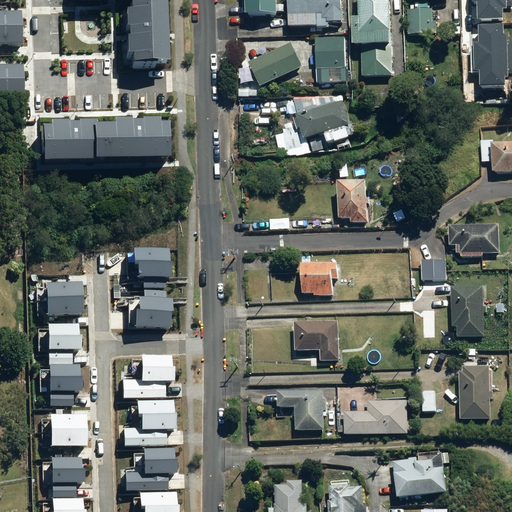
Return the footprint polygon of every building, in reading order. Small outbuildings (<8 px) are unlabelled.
[(168,0),(133,0),(133,7),(128,7),(128,25),(130,25),(131,34),(128,34),(128,38),(129,52),(135,52),(135,60),(170,59),(168,0)] [(250,0),(252,16),(282,14),(281,0),(250,0)] [(346,23),(345,0),(290,0),(292,28),(318,27),(319,30),(333,29),(333,23),(346,23)] [(397,77),(396,44),(398,44),(397,33),(398,33),(396,0),(363,0),(365,19),(358,19),(360,46),(364,46),(364,77),(397,77)] [(468,0),(470,15),(487,14),(487,15),(500,14),(499,0),(468,0)] [(435,9),(411,10),(411,35),(440,34),(439,22),(435,22),(435,9)] [(22,10),(0,10),(0,42),(23,42),(22,10)] [(349,38),(319,39),(319,70),(321,70),(322,83),(350,83),(349,38)] [(294,44),(253,64),(265,88),(306,68),(294,44)] [(24,63),(0,63),(0,93),(25,93),(24,63)] [(336,98),(295,98),(301,115),(300,115),(309,141),(317,138),(320,147),(357,135),(346,100),(339,102),(336,98)] [(53,124),(44,124),(45,159),(172,156),(171,120),(162,121),(162,116),(143,116),(143,118),(133,118),(133,117),(116,117),(116,121),(98,121),(98,118),(80,119),(80,120),(69,120),(69,119),(53,119),(53,124)] [(511,143),(498,144),(498,142),(484,142),(484,163),(497,163),(497,169),(498,169),(498,174),(511,173),(511,143)] [(371,224),(371,220),(372,220),(372,205),(375,205),(375,200),(372,200),(372,183),(345,183),(345,220),(355,220),(355,224),(371,224)] [(460,255),(465,255),(465,259),(487,258),(487,255),(504,254),(503,242),(503,226),(453,227),(454,246),(460,246),(460,255)] [(130,229),(130,245),(156,245),(156,229),(130,229)] [(170,248),(134,247),(134,265),(138,265),(138,277),(144,277),(144,287),(166,288),(166,277),(172,277),(172,261),(170,261),(170,248)] [(97,257),(97,259),(86,259),(87,277),(98,277),(98,302),(125,301),(124,275),(132,275),(132,256),(97,257)] [(449,260),(424,260),(425,281),(449,281),(449,260)] [(342,264),(304,264),(305,295),(317,294),(317,297),(336,296),(336,294),(338,280),(341,280),(343,271),(342,264)] [(47,282),(47,296),(83,295),(83,281),(47,282)] [(456,328),(461,328),(461,338),(488,338),(488,325),(488,287),(456,287),(456,328)] [(136,308),(136,326),(171,327),(171,310),(173,310),(173,297),(167,297),(167,290),(144,290),(144,296),(140,296),(139,308),(136,308)] [(47,296),(48,313),(84,313),(83,295),(47,296)] [(342,322),(299,323),(300,352),(324,351),(324,362),(343,362),(342,322)] [(48,323),(49,364),(74,364),(73,352),(73,349),(82,349),(82,335),(80,335),(80,323),(48,323)] [(142,380),(124,380),(124,398),(166,397),(166,381),(175,380),(175,366),(173,366),(173,354),(142,355),(142,380)] [(49,364),(49,407),(75,406),(74,391),(83,391),(83,376),(81,376),(80,364),(74,364),(49,364)] [(467,372),(463,372),(464,420),(494,420),(493,371),(492,371),(492,366),(467,367),(467,372)] [(299,409),(299,431),(327,431),(327,411),(329,411),(329,400),(327,400),(327,391),(282,392),(283,409),(299,409)] [(437,391),(425,392),(426,413),(439,413),(437,391)] [(175,399),(137,400),(138,418),(142,418),(142,428),(125,428),(125,445),(167,444),(167,429),(177,428),(177,413),(175,413),(175,399)] [(347,412),(347,436),(370,436),(410,436),(410,402),(370,402),(370,412),(347,412)] [(51,414),(52,429),(88,428),(87,414),(51,414)] [(52,429),(52,445),(88,446),(88,428),(52,429)] [(175,447),(144,448),(144,471),(125,472),(126,491),(169,490),(169,473),(178,473),(178,459),(175,459),(175,447)] [(52,457),(53,498),(77,497),(77,482),(85,482),(85,468),(83,468),(82,456),(52,457)] [(419,458),(395,462),(401,500),(425,496),(450,493),(447,468),(437,470),(436,461),(419,463),(419,458)] [(291,486),(279,486),(280,500),(273,500),(273,511),(311,511),(312,504),(307,505),(306,481),(291,482),(291,486)] [(366,487),(353,488),(353,485),(333,486),(334,511),(370,511),(370,507),(368,507),(366,487)] [(179,511),(179,505),(178,505),(177,491),(140,492),(140,507),(145,506),(144,511),(179,511)] [(53,498),(53,511),(86,511),(86,509),(84,509),(84,497),(53,498)]
